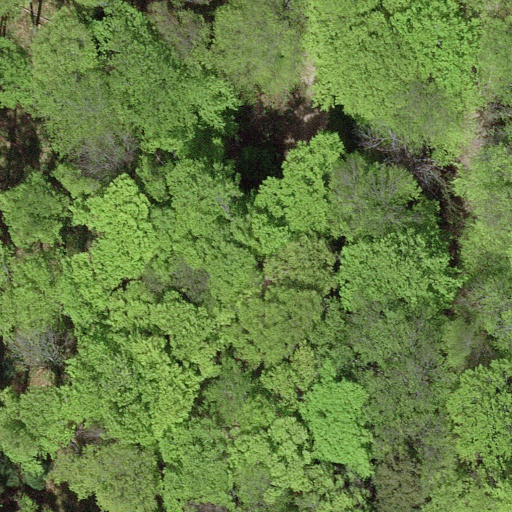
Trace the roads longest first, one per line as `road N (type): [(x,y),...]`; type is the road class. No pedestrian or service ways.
road 1 (track): [(199,511),(281,236),(332,0)]
road 2 (track): [(459,511),(472,0)]
